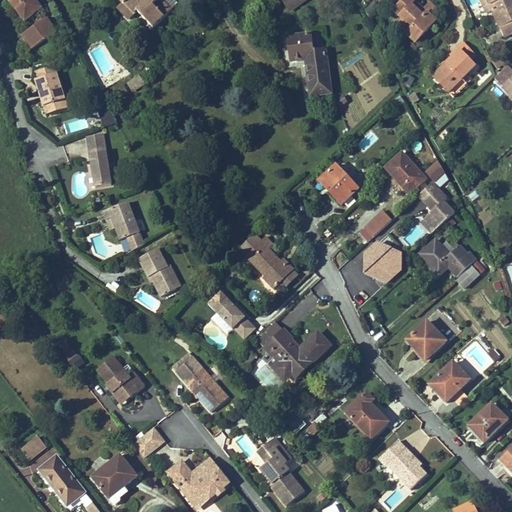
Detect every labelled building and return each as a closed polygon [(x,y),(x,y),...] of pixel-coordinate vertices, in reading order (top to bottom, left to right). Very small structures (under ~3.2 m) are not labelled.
[(41,9),(34,0),(13,0),(10,2),(25,21),(41,9)] [(154,29),(179,5),(174,0),(121,0),(124,3),(119,8),(129,20),(138,12),(154,29)] [(282,0),(290,11),(305,0),(282,0)] [(431,17),(427,14),(424,17),(423,16),(412,6),(417,0),(416,0),(405,0),(394,12),(402,19),(413,29),(407,35),(417,43),(436,22),(431,17)] [(493,11),(504,37),(511,33),(511,2),(509,4),(506,0),(481,0),(487,14),(493,11)] [(437,10),(432,6),(423,16),(424,17),(427,14),(431,17),(437,10)] [(129,20),(119,8),(113,14),(124,25),(129,20)] [(32,50),(57,32),(47,18),(22,35),(32,50)] [(413,29),(402,19),(397,25),(407,35),(413,29)] [(330,77),(326,51),(314,52),(311,34),(288,37),(291,62),(306,60),(311,96),(326,94),(324,78),(330,77)] [(475,56),(463,43),(458,48),(460,51),(470,61),(475,56)] [(462,79),(475,66),(470,61),(460,51),(434,77),(454,98),(468,85),(462,79)] [(511,69),(508,66),(495,79),(511,96),(511,69)] [(68,109),(55,67),(36,72),(38,80),(36,81),(47,115),(68,109)] [(144,84),(140,77),(129,84),(134,90),(144,84)] [(115,102),(127,94),(123,88),(111,96),(115,102)] [(114,118),(109,107),(98,111),(102,122),(114,118)] [(117,124),(114,118),(102,122),(104,129),(117,124)] [(107,151),(104,136),(87,138),(90,154),(107,151)] [(113,185),(107,151),(90,154),(96,188),(113,185)] [(426,180),(403,155),(387,169),(395,179),(398,176),(402,180),(399,183),(410,195),(426,180)] [(434,181),(445,172),(439,164),(428,174),(434,181)] [(359,190),(337,166),(320,182),(342,206),(359,190)] [(432,234),(455,214),(444,202),(447,199),(432,183),(419,196),(434,212),(424,220),(432,228),(429,231),(432,234)] [(144,246),(129,203),(104,212),(107,221),(112,219),(115,229),(120,241),(127,239),(132,252),(144,246)] [(374,238),(392,221),(384,212),(365,228),(374,238)] [(115,229),(112,219),(107,221),(111,231),(115,229)] [(247,256),(262,242),(255,235),(240,249),(247,256)] [(283,267),(280,263),(281,262),(270,250),(274,246),(266,238),(262,242),(247,256),(246,257),(265,278),(263,279),(274,290),(280,285),(293,272),(295,271),(287,263),(283,267)] [(430,259),(443,273),(450,267),(459,277),(476,262),(469,253),(467,255),(460,247),(455,252),(447,242),(442,247),(436,240),(420,255),(426,262),(430,259)] [(401,270),(402,255),(387,251),(388,247),(378,244),(373,249),(373,252),(366,259),(365,264),(373,268),(375,266),(377,269),(375,270),(375,279),(387,284),(401,270)] [(172,280),(176,278),(170,266),(168,268),(159,250),(139,260),(149,278),(151,277),(154,283),(161,298),(177,290),(172,280)] [(443,273),(430,259),(426,262),(439,277),(443,273)] [(464,289),(479,276),(472,268),(457,282),(464,289)] [(284,289),(298,277),(293,272),(280,285),(284,289)] [(181,287),(176,278),(172,280),(177,290),(181,287)] [(256,329),(222,293),(210,305),(218,313),(217,314),(233,331),(234,330),(245,341),(256,329)] [(504,326),(509,322),(504,317),(500,321),(504,326)] [(296,379),(331,347),(318,333),(307,344),(310,347),(301,355),(289,342),(292,340),(275,322),(256,340),(273,357),(268,362),(284,380),(291,373),(296,379)] [(426,361),(446,343),(427,322),(407,341),(426,361)] [(301,355),(310,347),(307,344),(301,349),(292,340),(289,342),(301,355)] [(76,370),(85,362),(68,342),(59,351),(76,370)] [(499,358),(493,351),(488,355),(495,362),(499,358)] [(176,372),(193,358),(189,353),(173,368),(176,372)] [(145,387),(134,373),(129,377),(123,370),(114,357),(98,370),(107,382),(109,385),(106,387),(118,401),(127,394),(131,399),(145,387)] [(229,398),(193,358),(176,372),(193,391),(195,389),(204,400),(202,401),(212,413),(229,398)] [(234,372),(243,363),(238,358),(229,367),(234,372)] [(461,390),(471,381),(454,363),(432,383),(441,392),(438,395),(447,404),(452,399),(461,390)] [(134,373),(128,366),(123,370),(129,377),(134,373)] [(204,400),(195,389),(193,391),(202,401),(204,400)] [(459,406),(468,398),(461,390),(452,399),(459,406)] [(122,406),(131,399),(127,394),(118,401),(122,406)] [(389,423),(371,404),(374,401),(367,394),(347,413),(372,440),(389,423)] [(319,425),(327,418),(313,402),(288,424),(298,436),(315,421),(319,425)] [(485,443),(508,421),(492,405),(469,427),(485,443)] [(155,428),(147,434),(158,447),(165,442),(155,428)] [(144,458),(158,447),(147,434),(134,445),(144,458)] [(30,461),(46,447),(38,437),(22,451),(30,461)] [(275,439),(264,448),(273,460),(267,465),(261,470),(273,485),(275,483),(278,487),(274,491),(287,507),(304,493),(289,473),(290,472),(285,466),(292,460),(275,439)] [(427,475),(420,468),(412,460),(414,457),(399,442),(381,459),(411,491),(427,475)] [(273,460),(264,448),(258,452),(267,465),(273,460)] [(511,448),(500,460),(511,472),(511,448)] [(124,488),(137,477),(121,456),(93,478),(107,496),(116,488),(119,492),(121,495),(126,491),(124,488)] [(422,466),(414,457),(412,460),(420,468),(422,466)] [(84,493),(57,458),(40,471),(68,506),(84,493)] [(231,483),(212,459),(197,471),(199,474),(195,478),(192,475),(182,462),(168,473),(189,499),(195,494),(200,499),(207,494),(211,499),(231,483)] [(110,500),(119,492),(116,488),(107,496),(110,500)] [(86,506),(93,503),(88,493),(81,497),(86,506)] [(198,510),(211,499),(207,494),(200,499),(195,494),(189,499),(198,510)] [(476,511),(471,502),(455,510),(455,511),(476,511)] [(99,511),(93,503),(87,508),(90,511),(99,511)]
